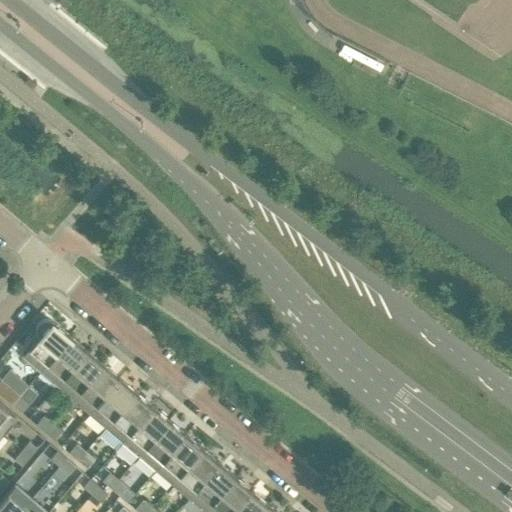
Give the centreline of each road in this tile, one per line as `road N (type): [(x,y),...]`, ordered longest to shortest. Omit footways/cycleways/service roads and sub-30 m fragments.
road 1 (tertiary): [(0,23),(164,157),(379,395),(511,491)]
road 2 (tertiary): [(511,397),(9,0)]
road 3 (residential): [(329,511),(43,270)]
